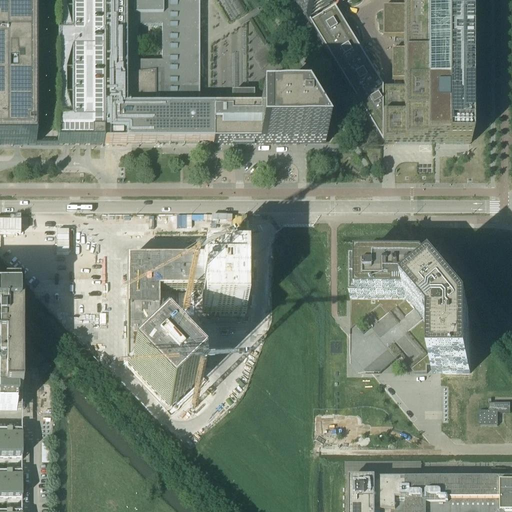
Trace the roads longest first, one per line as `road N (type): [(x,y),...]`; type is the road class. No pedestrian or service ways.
road 1 (unclassified): [(0,207),(511,208)]
road 2 (track): [(441,446),(436,453),(319,453)]
